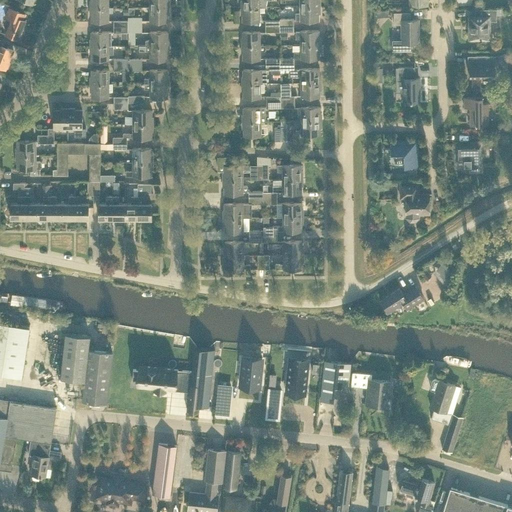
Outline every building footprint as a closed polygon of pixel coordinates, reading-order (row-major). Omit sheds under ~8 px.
[(320,13),(320,6),(300,6),(300,13),(295,13),(295,20),(300,20),(318,20),(318,13),(320,13)] [(5,34),(18,39),(25,20),(23,19),(25,14),(15,10),(9,7),(5,16),(11,19),(5,34)] [(89,14),(91,14),(91,21),(108,21),(108,13),(112,13),(112,7),(108,7),(89,7),(89,14)] [(242,14),(242,21),(259,21),(259,13),(264,13),(264,7),(240,7),(240,14),(242,14)] [(149,21),(167,21),(167,15),(169,15),(169,8),(149,8),(149,21)] [(468,16),(469,39),(489,39),(489,21),(496,21),(496,9),(475,9),(475,16),(468,16)] [(418,41),(418,19),(410,19),(410,12),(393,12),(393,24),(401,24),(401,41),(393,41),(393,50),(392,50),(411,50),(410,50),(410,42),(418,41)] [(128,20),(128,26),(142,26),(142,17),(128,17),(128,20)] [(265,26),(279,26),(279,18),(279,20),(265,20),(265,26)] [(320,37),(319,37),(318,30),(300,30),(300,31),(295,31),(295,39),(300,39),(300,44),(320,44),(320,37)] [(90,38),(90,45),(113,45),(113,40),(108,41),(108,31),(91,31),(91,38),(90,38)] [(145,40),(145,45),(169,45),(169,38),(167,38),(167,31),(149,31),(149,40),(145,40)] [(259,31),(242,31),(242,38),(241,38),(241,45),(259,45),(259,31)] [(294,51),(294,58),(300,58),(319,58),(319,51),(320,51),(320,44),(300,44),(300,51),(294,51)] [(0,66),(5,69),(13,50),(7,48),(0,45),(0,66)] [(108,59),(108,50),(113,50),(113,45),(90,45),(90,52),(91,52),(91,59),(108,59)] [(169,53),(169,45),(145,45),(145,50),(149,50),(149,59),(167,59),(167,53),(169,53)] [(259,45),(241,45),(241,52),(242,52),(243,59),(260,59),(260,51),(265,50),(264,45),(259,45)] [(475,62),(469,62),(469,71),(469,77),(469,78),(471,78),(471,90),(480,90),(480,88),(480,77),(488,77),(488,78),(490,78),(490,77),(495,77),(495,68),(507,68),(507,55),(494,55),(493,55),(475,55),(475,62)] [(414,67),(398,67),(398,81),(398,93),(403,93),(403,101),(419,101),(419,78),(414,78),(414,67)] [(301,76),(301,83),(321,82),(320,75),(319,75),(319,68),(300,69),(294,69),(288,69),(288,70),(288,76),(301,76)] [(91,69),(91,76),(90,76),(90,83),(112,83),(112,76),(108,76),(108,69),(91,69)] [(145,78),(145,83),(169,83),(169,76),(167,76),(167,69),(149,69),(149,78),(145,78)] [(260,69),(243,69),(243,76),(241,76),(241,83),(260,83),(260,69)] [(321,89),(321,82),(301,83),(301,97),(319,96),(319,89),(321,89)] [(91,91),(91,98),(108,97),(108,92),(112,92),(112,83),(90,83),(90,91),(91,91)] [(150,97),(167,97),(167,90),(169,90),(169,83),(145,83),(144,83),(144,89),(150,89),(150,97)] [(241,90),(243,90),(243,97),(260,97),(260,83),(241,83),(241,90)] [(470,125),(488,125),(488,103),(482,103),(482,97),(464,97),(464,108),(471,107),(471,113),(470,113),(470,125)] [(301,106),(301,120),(321,120),(321,113),(319,113),(319,106),(301,106)] [(243,107),(243,114),(242,114),(242,122),(265,122),(265,107),(243,107)] [(54,128),(68,128),(68,108),(61,108),(61,110),(54,110),(54,128)] [(68,108),(68,128),(75,128),(75,136),(86,136),(86,129),(82,129),(82,110),(75,110),(75,108),(68,108)] [(132,110),(132,125),(153,125),(153,117),(151,117),(151,110),(132,110)] [(321,120),(301,120),(301,130),(295,130),(295,136),(301,136),(301,134),(320,134),(319,127),(321,127),(321,120)] [(242,128),(243,128),(243,135),(260,135),(260,122),(242,122),(242,128)] [(123,133),(123,137),(126,137),(132,137),(132,138),(151,138),(151,130),(153,130),(153,125),(132,125),(132,133),(123,133)] [(48,143),(48,134),(37,134),(37,143),(48,143)] [(89,138),(89,142),(97,143),(97,134),(93,134),(89,138)] [(15,147),(15,154),(36,154),(36,140),(17,140),(17,147),(15,147)] [(404,167),(416,167),(416,141),(390,141),(390,153),(395,153),(395,162),(404,162),(404,167)] [(57,153),(68,153),(73,153),(73,142),(57,142),(57,153)] [(84,153),(89,153),(100,153),(100,149),(100,143),(100,142),(97,143),(89,142),(84,142),(84,153)] [(473,170),(479,170),(479,145),(456,145),(457,160),(463,160),(464,165),(469,165),(469,170),(473,170)] [(152,155),(151,155),(151,148),(132,148),(132,162),(152,162),(152,155)] [(15,161),(17,161),(17,168),(30,168),(30,175),(40,175),(40,168),(42,166),(44,166),(44,162),(39,162),(39,160),(36,160),(36,154),(15,154),(15,161)] [(217,171),(224,171),(224,172),(222,172),(222,179),(242,179),(242,165),(231,165),(230,156),(217,157),(217,171)] [(125,176),(151,176),(151,169),(152,169),(152,162),(132,162),(132,170),(125,170),(125,176)] [(301,164),(282,164),(277,164),(277,171),(282,171),(282,179),(303,178),(302,171),(301,171),(301,164)] [(242,172),(250,171),(250,176),(250,179),(263,179),(262,165),(257,165),(250,165),(242,165),(242,172)] [(283,193),(301,192),(301,185),(303,185),(303,178),(282,179),(283,193)] [(242,186),(242,179),(222,179),(222,186),(224,186),(224,193),(242,193),(242,191),(247,191),(247,186),(242,186)] [(151,192),(151,189),(151,183),(137,183),(137,189),(137,196),(137,218),(151,218),(151,203),(144,203),(144,196),(145,196),(145,192),(151,192)] [(418,183),(400,183),(400,198),(406,198),(406,214),(406,219),(409,222),(416,222),(419,218),(419,213),(429,213),(428,194),(431,194),(431,193),(422,194),(418,194),(418,183)] [(37,218),(49,218),(49,196),(50,185),(42,185),(42,195),(43,195),(43,203),(37,203),(37,218)] [(24,218),(37,218),(37,203),(30,203),(30,195),(30,187),(24,187),(24,189),(24,218)] [(10,218),(24,218),(24,189),(17,189),(17,203),(10,203),(10,218)] [(248,198),(263,198),(263,192),(263,190),(248,191),(248,198)] [(49,218),(75,218),(75,196),(69,196),(69,203),(56,203),(56,196),(49,196),(49,218)] [(81,196),(75,196),(75,218),(88,218),(88,203),(81,203),(81,196)] [(98,218),(112,218),(112,196),(106,196),(106,203),(98,203),(98,218)] [(118,196),(112,196),(112,218),(125,218),(125,203),(118,203),(118,196)] [(125,218),(137,218),(137,196),(131,196),(131,203),(125,203),(125,218)] [(283,202),(283,216),(303,216),(303,209),(301,209),(301,202),(283,202)] [(222,217),(242,217),(249,217),(251,217),(251,204),(248,204),(248,203),(247,203),(242,203),(224,203),(224,210),(222,210),(222,217)] [(277,230),(301,230),(301,223),(303,223),(303,216),(283,216),(283,226),(270,226),(270,230),(277,230)] [(242,217),(222,217),(223,224),(224,224),(224,231),(242,231),(242,217)] [(264,217),(264,230),(263,230),(263,235),(277,235),(277,230),(270,230),(270,226),(268,226),(268,217),(264,217)] [(283,246),(283,254),(303,254),(303,247),(301,247),(301,240),(277,241),(277,235),(263,235),(263,241),(267,241),(267,247),(273,247),(273,246),(283,246)] [(223,248),(223,255),(242,255),(242,241),(224,241),(224,248),(223,248)] [(303,261),(303,254),(283,254),(283,264),(279,264),(275,264),(275,269),(283,269),(283,268),(302,268),(302,261),(303,261)] [(233,269),(242,269),(249,269),(249,264),(243,264),(242,255),(223,255),(223,274),(233,274),(233,269)] [(450,259),(446,264),(453,269),(457,265),(450,259)] [(453,273),(441,262),(433,272),(446,286),(453,273)] [(426,280),(431,275),(423,267),(418,272),(426,280)] [(380,300),(387,312),(403,303),(406,309),(423,298),(415,286),(403,294),(399,288),(380,300)] [(0,372),(22,376),(29,326),(0,321),(0,372)] [(84,379),(82,400),(107,402),(111,352),(87,349),(89,335),(87,335),(65,333),(60,377),(84,379)] [(133,369),(132,380),(137,381),(137,387),(145,387),(153,388),(153,391),(154,391),(165,392),(166,392),(166,390),(177,391),(177,390),(187,391),(187,392),(189,392),(187,411),(188,411),(197,412),(198,412),(199,406),(208,407),(214,349),(194,347),(191,371),(139,365),(139,369),(133,369)] [(237,385),(257,387),(259,360),(240,358),(237,385)] [(308,364),(301,363),(301,361),(289,360),(286,390),(305,392),(308,364)] [(325,360),(320,400),(333,401),(334,387),(347,389),(350,363),(340,362),(325,360)] [(393,381),(389,381),(371,379),(371,374),(352,372),(351,386),(368,387),(366,404),(390,406),(393,381)] [(432,380),(430,388),(431,390),(435,391),(430,407),(434,408),(431,418),(448,424),(451,413),(446,411),(455,385),(439,380),(435,378),(432,380)] [(230,385),(218,384),(215,414),(227,416),(230,385)] [(266,418),(278,419),(281,389),(268,388),(266,418)] [(0,468),(5,469),(10,470),(15,436),(30,439),(51,442),(56,407),(0,398),(0,468)] [(445,438),(442,446),(450,449),(453,440),(456,441),(463,417),(459,416),(453,414),(452,414),(445,438)] [(45,476),(48,457),(49,450),(50,442),(51,442),(30,439),(28,454),(33,455),(30,474),(45,476)] [(176,445),(158,443),(152,493),(170,496),(176,445)] [(222,481),(225,450),(208,448),(205,479),(207,480),(205,493),(190,492),(187,511),(190,511),(215,511),(218,495),(215,494),(217,481),(222,481)] [(235,488),(240,452),(228,450),(224,486),(235,488)] [(372,503),(384,504),(385,496),(386,496),(386,490),(388,470),(376,467),(373,494),(372,503)] [(352,472),(340,470),(335,509),(334,511),(346,511),(347,511),(352,472)] [(98,474),(94,498),(106,500),(106,504),(118,507),(119,503),(131,505),(132,499),(144,501),(147,485),(135,483),(135,481),(123,479),(124,475),(111,473),(110,477),(98,474)] [(276,501),(286,503),(291,476),(281,475),(276,501)] [(403,480),(400,490),(414,495),(413,496),(416,496),(422,498),(420,504),(417,511),(431,511),(434,501),(430,500),(429,499),(434,482),(422,478),(419,485),(403,480)] [(511,511),(511,506),(450,487),(441,511),(511,511)] [(246,511),(248,498),(226,496),(224,510),(223,510),(223,511),(246,511)] [(383,511),(384,504),(372,503),(371,511),(383,511)]
